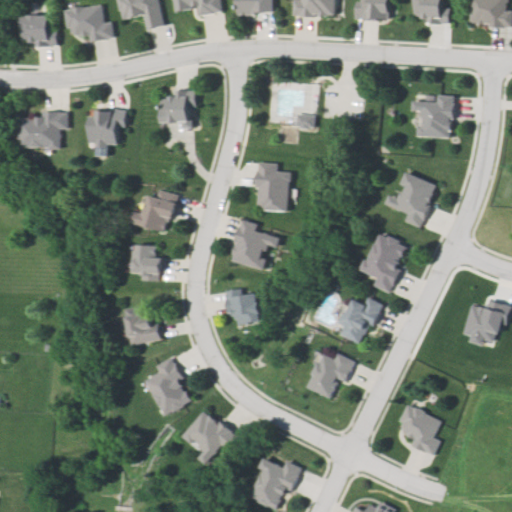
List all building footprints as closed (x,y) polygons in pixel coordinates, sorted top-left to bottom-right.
[(157,0),(161,14),(124,22),(119,0),(157,0)] [(217,0),(219,6),(177,14),(174,0),(217,0)] [(274,0),(275,14),(236,15),(236,0),(274,0)] [(335,0),(335,16),(292,15),(292,0),(335,0)] [(391,0),(391,19),(358,19),(358,0),(391,0)] [(452,0),(451,23),(417,20),(419,0),(452,0)] [(511,0),(511,23),(473,22),(474,0),(511,0)] [(102,6),(106,39),(70,44),(65,11),(102,6)] [(49,17),(49,44),(26,44),(26,17),(49,17)] [(164,97),(196,96),(196,121),(165,122),(164,97)] [(420,98),(456,100),(454,137),(417,135),(420,98)] [(94,109),(124,111),(121,148),(91,146),(94,109)] [(301,113),(319,116),(316,130),(298,127),(301,113)] [(19,118),(65,114),(67,144),(21,147),(19,118)] [(290,165),(288,214),(260,212),(263,164),(290,165)] [(408,174),(438,187),(424,219),(394,207),(408,174)] [(150,195),(177,203),(169,231),(142,223),(150,195)] [(245,220),(279,229),(268,270),(234,260),(245,220)] [(382,236),(411,251),(393,287),(364,272),(382,236)] [(138,244),(161,246),(159,275),(136,274),(138,244)] [(230,291),(258,287),(264,324),(235,329),(230,291)] [(357,300),(378,311),(361,344),(340,333),(357,300)] [(128,308),(154,304),(160,341),(135,345),(128,308)] [(326,355),(350,367),(334,399),(310,387),(326,355)] [(149,381),(174,368),(193,402),(168,416),(149,381)] [(435,455),(395,436),(410,403),(450,422),(435,455)] [(206,412),(240,437),(219,465),(186,440),(206,412)] [(271,460),(303,476),(285,511),(281,511),(253,498),(271,460)] [(352,511),(359,499),(386,511),(352,511)]
